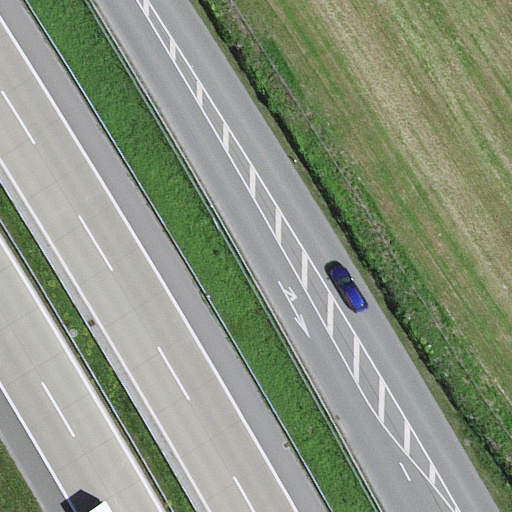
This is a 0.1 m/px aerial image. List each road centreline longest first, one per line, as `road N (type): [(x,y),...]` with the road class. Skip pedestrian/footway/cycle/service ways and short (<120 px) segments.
road 1 (primary): [(140,0),(443,511)]
road 2 (motorway): [(255,511),(0,85)]
road 3 (motorway): [(0,317),(115,511)]
